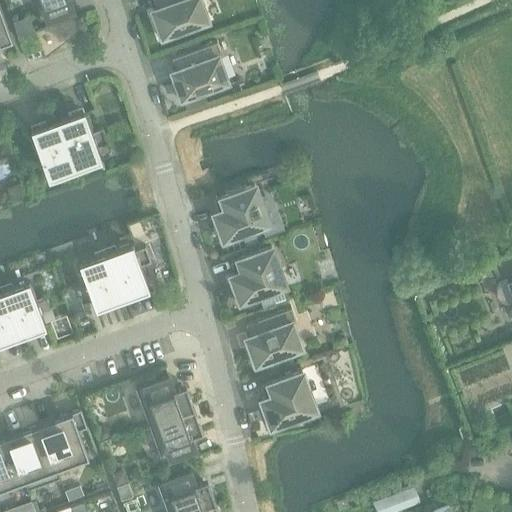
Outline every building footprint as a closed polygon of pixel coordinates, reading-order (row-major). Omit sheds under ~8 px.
[(31,0),(39,21),(72,9),(68,0),(31,0)] [(200,0),(153,0),(157,7),(153,9),(157,20),(154,20),(160,38),(178,32),(177,29),(207,18),(200,0)] [(0,43),(12,39),(0,6),(0,43)] [(27,16),(12,22),(18,37),(33,32),(27,16)] [(218,56),(222,55),(217,41),(200,47),(197,41),(186,45),(188,51),(172,57),(176,69),(172,70),(176,81),(173,82),(180,100),(198,93),(197,91),(227,80),(218,56)] [(67,113),(69,118),(59,122),(73,160),(99,150),(98,145),(108,142),(102,126),(92,130),(85,112),(70,117),(68,113),(67,113)] [(32,131),(46,170),(73,160),(59,122),(49,125),(47,121),(45,121),(47,126),(32,131)] [(0,157),(9,154),(5,142),(0,144),(0,157)] [(239,235),(238,232),(268,221),(254,184),(213,199),(217,210),(214,212),(218,222),(215,223),(221,241),(239,235)] [(254,231),(244,235),(248,245),(258,241),(254,231)] [(161,254),(168,252),(164,240),(157,243),(161,254)] [(135,248),(133,243),(106,253),(120,291),(130,288),(132,292),(134,292),(132,287),(147,282),(141,264),(151,260),(145,245),(135,248)] [(238,303),(256,297),(255,294),(285,283),(271,246),(230,261),(234,272),(230,274),(234,284),(231,285),(238,303)] [(112,300),(110,295),(120,291),(106,253),(80,263),(94,301),(109,296),(111,300),(112,300)] [(511,276),(511,277),(507,278),(508,280),(499,284),(497,287),(496,292),(498,297),(502,300),(506,301),(511,299),(511,276)] [(38,302),(30,281),(3,291),(17,329),(27,325),(29,330),(30,329),(29,325),(44,319),(41,312),(38,302)] [(9,337),(7,333),(17,329),(3,291),(0,291),(0,335),(6,333),(7,338),(9,337)] [(272,295),(261,299),(264,308),(275,303),(272,295)] [(79,297),(66,302),(70,314),(83,309),(79,297)] [(47,299),(38,302),(41,312),(51,308),(47,299)] [(254,366),(272,359),(271,356),(301,345),(292,322),(296,320),(291,306),(246,323),(250,335),(246,336),(250,347),(247,348),(254,366)] [(287,421),(286,419),(316,408),(302,370),(261,385),(265,397),(261,398),(265,409),(262,410),(269,428),(287,421)] [(136,388),(149,423),(194,407),(185,384),(173,388),(168,376),(136,388)] [(194,407),(149,423),(162,459),(194,447),(190,435),(198,432),(202,431),(199,420),(194,407)] [(78,429),(87,426),(80,408),(39,423),(55,467),(59,477),(60,477),(56,468),(88,456),(78,429)] [(59,477),(55,467),(39,423),(8,434),(27,489),(59,477)] [(96,429),(100,440),(111,435),(109,428),(104,426),(96,429)] [(511,433),(495,440),(499,452),(511,447),(511,433)] [(27,489),(8,434),(0,437),(0,488),(23,480),(27,489)] [(124,470),(113,474),(117,485),(129,481),(124,470)] [(157,482),(167,511),(186,511),(215,501),(207,478),(194,483),(190,470),(157,482)] [(122,499),(133,496),(128,483),(118,487),(122,499)] [(65,490),(69,500),(71,500),(82,495),(84,495),(80,485),(65,490)] [(392,511),(420,502),(414,486),(414,485),(373,501),(371,501),(372,502),(377,501),(380,511),(392,511)] [(352,492),(345,495),(346,497),(348,501),(355,499),(353,495),(352,492)] [(85,501),(71,506),(73,511),(85,511),(88,511),(85,501)] [(218,511),(215,501),(186,511),(218,511)]
